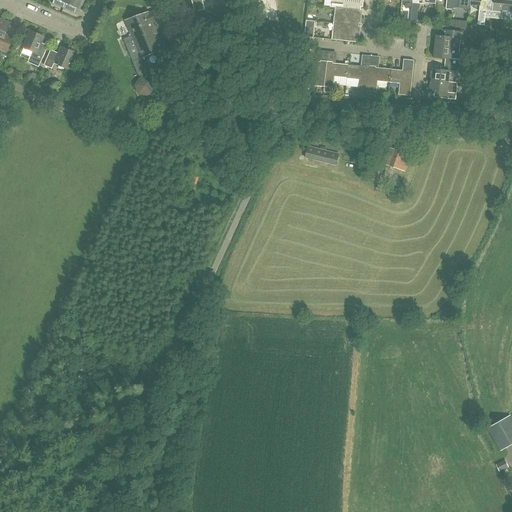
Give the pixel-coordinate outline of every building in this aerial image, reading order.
[(82,6),(85,0),(53,0),(52,4),(64,8),(66,3),(79,8),(79,7),(80,7),(82,6)] [(191,0),(195,12),(205,9),(202,0),(191,0)] [(335,7),(343,8),(355,9),(354,10),(360,10),(361,0),(330,0),(330,6),(335,7)] [(452,0),(452,7),(452,8),(458,8),(459,3),(470,5),(470,0),(452,0)] [(486,11),(487,0),(470,0),(470,5),(480,6),(480,13),(486,13),(486,12),(486,11)] [(503,13),(503,11),(504,4),(504,0),(487,0),(486,11),(486,12),(486,13),(485,18),(491,18),(491,12),(503,13)] [(511,0),(504,0),(504,4),(503,11),(503,13),(502,15),(511,15),(511,0)] [(171,16),(171,15),(166,3),(153,8),(155,12),(149,15),(148,12),(125,21),(132,36),(124,39),(133,62),(138,75),(139,75),(141,79),(136,86),(140,95),(149,96),(155,88),(151,79),(149,79),(146,72),(147,72),(141,58),(164,49),(152,22),(158,19),(159,20),(160,21),(171,16)] [(354,15),(354,10),(355,9),(343,8),(335,7),(333,23),(359,26),(360,16),(354,15)] [(0,18),(0,49),(7,52),(12,40),(5,36),(10,23),(0,18)] [(305,36),(313,37),(315,21),(306,20),(305,36)] [(359,26),(333,23),(332,40),(357,42),(359,26)] [(458,49),(459,39),(462,39),(463,32),(441,30),(440,36),(436,36),(435,47),(458,49)] [(39,67),(46,50),(40,47),(44,37),(30,31),(23,47),(33,51),(28,62),(39,67)] [(485,35),(484,42),(485,42),(490,43),(492,43),(492,35),(485,35)] [(51,50),(44,65),(52,69),(54,64),(70,71),(76,56),(72,54),(73,51),(61,46),(58,53),(51,50)] [(447,65),(462,66),(462,59),(459,55),(460,49),(458,49),(435,47),(434,58),(447,59),(447,65)] [(302,85),(324,87),(327,62),(321,61),(321,62),(310,61),(311,50),(306,49),(302,85)] [(410,96),(414,61),(404,59),(402,71),(391,69),(390,83),(400,84),(398,95),(410,96)] [(335,77),(347,78),(348,65),(333,63),(333,62),(327,62),(324,87),(324,92),(330,92),(331,88),(333,88),(335,77)] [(351,97),(357,98),(366,99),(366,97),(370,66),(364,65),(364,67),(348,65),(347,78),(359,79),(358,91),(352,90),(351,97)] [(432,69),(431,80),(449,82),(450,71),(461,72),(462,66),(447,65),(446,71),(432,69)] [(378,81),(390,83),(391,69),(376,68),(376,67),(370,66),(366,97),(374,98),(375,92),(376,93),(378,81)] [(453,82),(449,82),(431,80),(430,91),(444,93),(443,98),(456,100),(457,85),(452,85),(453,82)] [(308,146),(307,149),(305,159),(337,166),(340,153),(308,146)] [(411,155),(387,147),(382,164),(406,172),(411,155)] [(511,421),(509,416),(489,428),(501,450),(511,444),(511,421)] [(509,467),(505,460),(496,464),(499,472),(509,467)]
